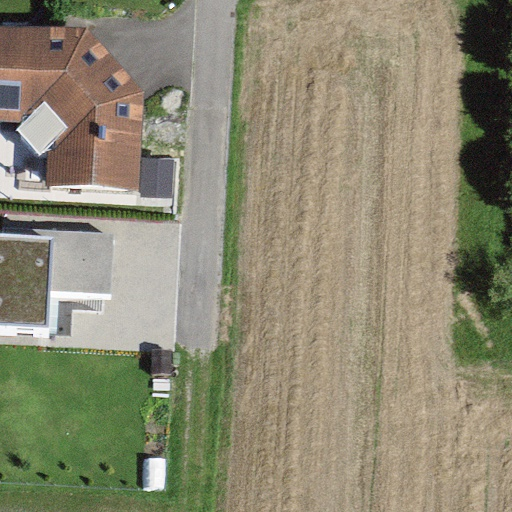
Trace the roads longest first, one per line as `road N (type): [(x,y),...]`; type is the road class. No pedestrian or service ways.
road 1 (residential): [(222,0),(205,336)]
road 2 (track): [(205,336),(198,511)]
